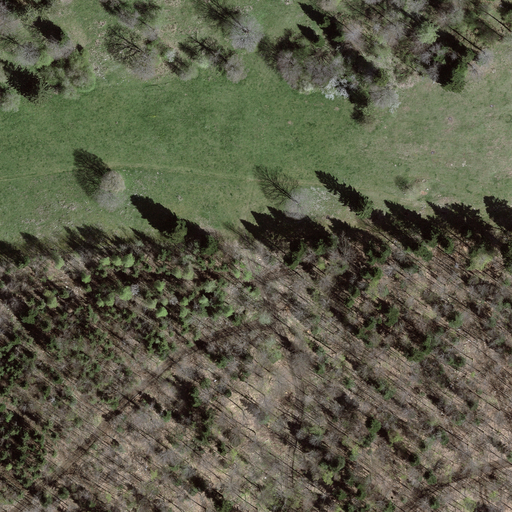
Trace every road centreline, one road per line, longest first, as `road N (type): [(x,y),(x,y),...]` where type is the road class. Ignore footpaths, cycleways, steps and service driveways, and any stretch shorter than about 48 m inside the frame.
road 1 (track): [(0,181),(103,168),(345,185),(474,207),(511,201)]
road 2 (track): [(291,511),(287,468),(299,419),(297,385),(243,239)]
